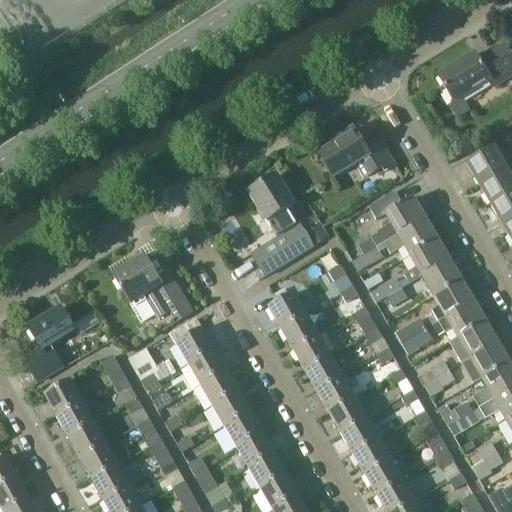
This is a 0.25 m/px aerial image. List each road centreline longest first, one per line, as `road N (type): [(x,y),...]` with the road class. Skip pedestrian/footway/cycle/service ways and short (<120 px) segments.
road 1 (residential): [(349,511),(167,197)]
road 2 (secondary): [(0,170),(257,0)]
road 3 (residential): [(511,305),(375,70)]
road 4 (residential): [(167,197),(375,70)]
road 5 (residential): [(0,300),(167,197)]
road 6 (residential): [(71,511),(0,387)]
road 7 (residential): [(375,70),(490,0)]
